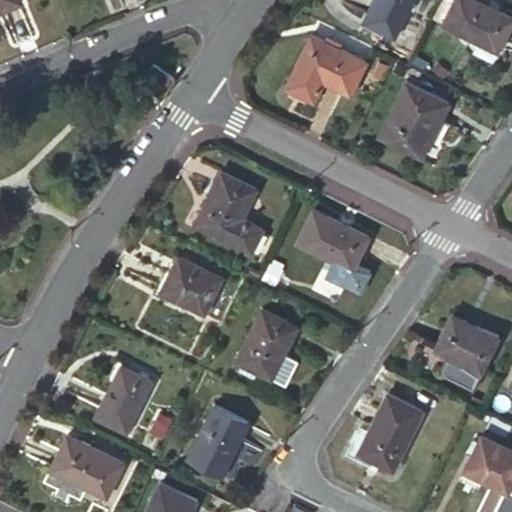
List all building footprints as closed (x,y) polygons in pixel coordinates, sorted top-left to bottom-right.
[(0,0),(0,10),(23,1),(22,0),(0,0)] [(394,35),(411,0),(371,0),(362,19),(394,35)] [(477,38),(498,48),(511,19),(511,15),(479,0),(453,0),(443,22),(477,38)] [(349,93),(365,60),(311,32),(294,66),(285,84),(313,98),(322,80),(349,93)] [(495,55),(498,48),(477,38),(473,45),(495,55)] [(384,70),(390,58),(378,52),(372,65),(384,70)] [(163,95),(174,77),(154,63),(142,80),(163,95)] [(422,155),(449,101),(405,79),(378,133),(422,155)] [(241,216),(256,187),(221,169),(196,220),(251,249),(262,227),(241,216)] [(353,266),(368,235),(313,208),(298,239),(353,266)] [(204,311),(222,276),(179,254),(161,289),(204,311)] [(272,376),(297,325),(263,307),(237,359),(243,362),(258,369),(272,376)] [(452,312),(436,346),(450,352),(483,368),(499,335),(452,312)] [(483,368),(450,352),(444,364),(447,370),(475,384),(483,368)] [(243,362),(239,368),(255,376),(258,369),(243,362)] [(126,428),(152,379),(121,364),(95,413),(126,428)] [(394,467),(423,409),(388,391),(358,449),(394,467)] [(223,473),(249,421),(215,403),(189,456),(223,473)] [(106,495),(123,462),(67,433),(51,466),(106,495)] [(508,491),(511,483),(511,448),(482,433),(465,468),(508,491)] [(190,511),(197,498),(161,480),(144,511),(190,511)]
